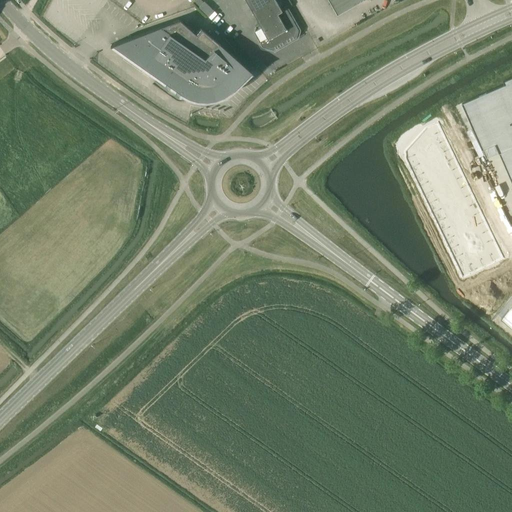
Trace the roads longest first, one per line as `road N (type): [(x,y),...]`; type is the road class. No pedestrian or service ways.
road 1 (tertiary): [(219,207),(0,422)]
road 2 (tertiary): [(511,385),(265,205)]
road 3 (tertiary): [(511,6),(408,56),(255,158)]
road 4 (tertiary): [(272,180),(310,135),(359,101),(511,20)]
road 5 (tertiary): [(215,169),(71,68),(0,0)]
